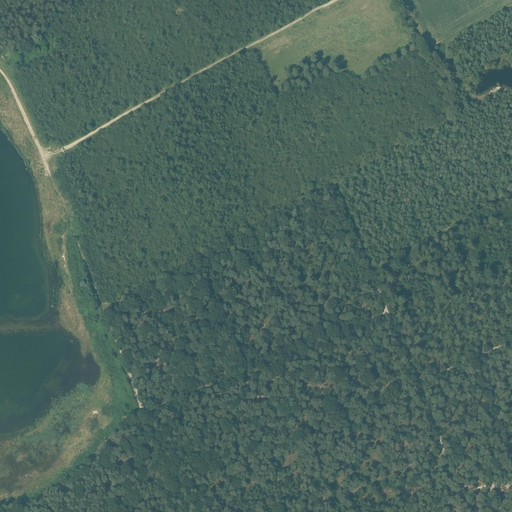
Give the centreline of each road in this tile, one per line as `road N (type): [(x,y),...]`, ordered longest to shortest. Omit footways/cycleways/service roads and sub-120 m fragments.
road 1 (track): [(49,179),(44,156),(333,0)]
road 2 (track): [(128,112),(186,225),(188,263)]
road 3 (track): [(188,263),(324,186)]
